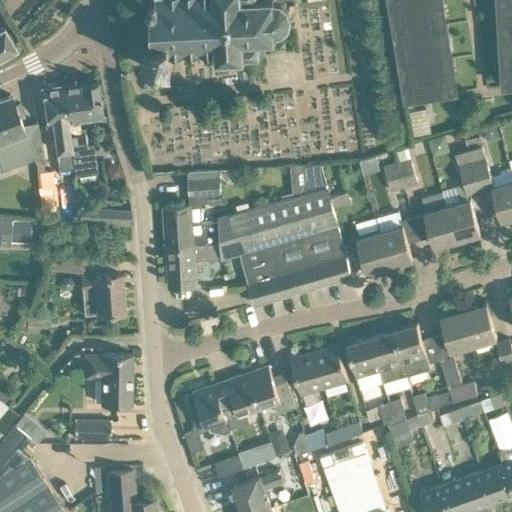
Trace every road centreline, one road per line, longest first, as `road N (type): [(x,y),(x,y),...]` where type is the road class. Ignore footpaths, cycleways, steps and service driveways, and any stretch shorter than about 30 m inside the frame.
road 1 (residential): [(153,357),(401,300),(511,263)]
road 2 (residential): [(153,357),(141,192),(106,43),(82,25)]
road 3 (residential): [(193,511),(162,425),(153,357)]
road 4 (unknown): [(162,425),(45,454)]
